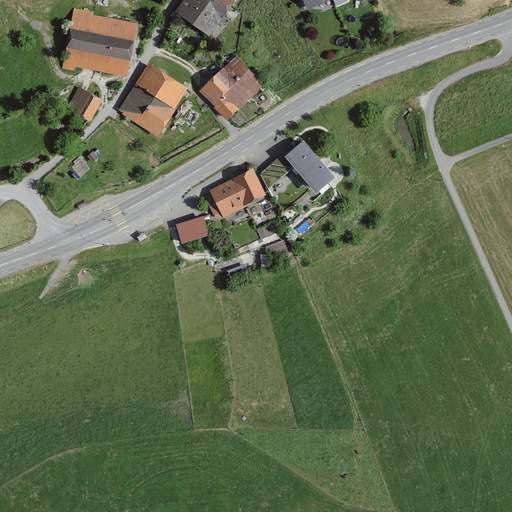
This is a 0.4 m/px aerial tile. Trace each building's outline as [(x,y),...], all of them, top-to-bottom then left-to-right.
[(231,0),(181,0),(173,13),(209,36),(231,0)] [(302,0),(306,8),(326,0),(302,0)] [(78,74),(79,69),(124,76),(133,23),(90,16),(91,12),(71,8),(61,71),(78,74)] [(197,90),(224,119),(260,85),(233,56),(197,90)] [(185,88),(146,63),(115,111),(155,136),(185,88)] [(64,111),(87,122),(99,99),(76,87),(64,111)] [(309,191),(328,177),(301,140),(257,173),(267,188),(292,169),(309,191)] [(249,169),(204,192),(217,218),(263,195),(249,169)] [(203,235),(197,218),(172,226),(177,243),(203,235)] [(261,242),(280,236),(277,225),(258,231),(261,242)]
